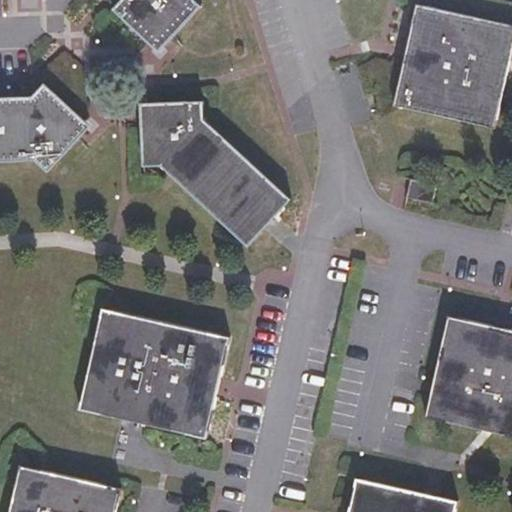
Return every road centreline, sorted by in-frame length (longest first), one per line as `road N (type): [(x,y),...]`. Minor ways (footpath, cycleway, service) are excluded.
road 1 (unclassified): [(258,511),(328,207)]
road 2 (unclassified): [(328,207),(340,154),(293,0)]
road 3 (unclassified): [(328,207),(511,249)]
